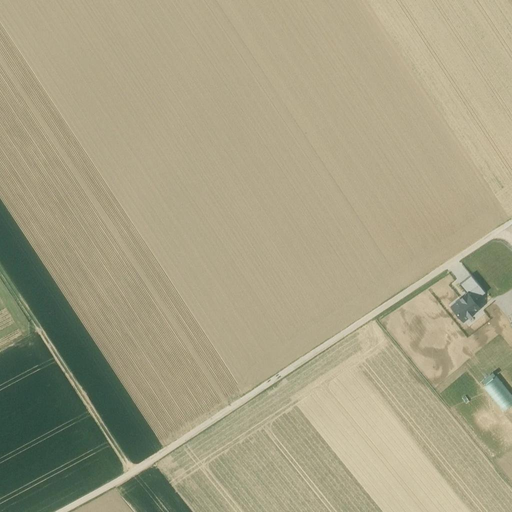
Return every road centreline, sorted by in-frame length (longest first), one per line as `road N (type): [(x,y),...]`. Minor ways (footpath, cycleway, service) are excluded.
road 1 (unclassified): [(60,511),(511,222)]
road 2 (track): [(0,272),(131,473)]
